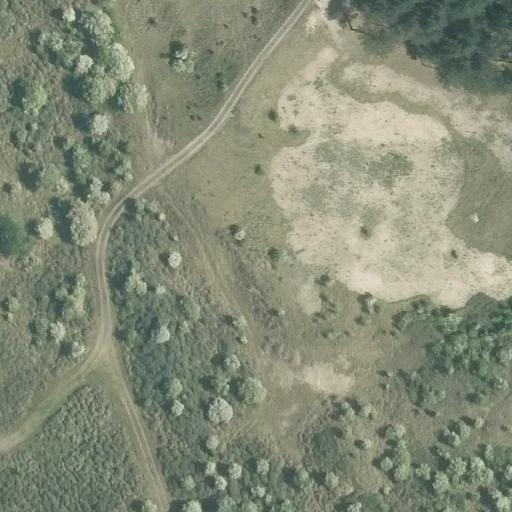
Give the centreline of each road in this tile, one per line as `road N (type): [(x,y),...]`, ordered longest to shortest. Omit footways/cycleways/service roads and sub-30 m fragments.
road 1 (track): [(0,444),(65,399),(107,345),(102,233),(210,135),(315,0)]
road 2 (track): [(173,511),(107,345)]
